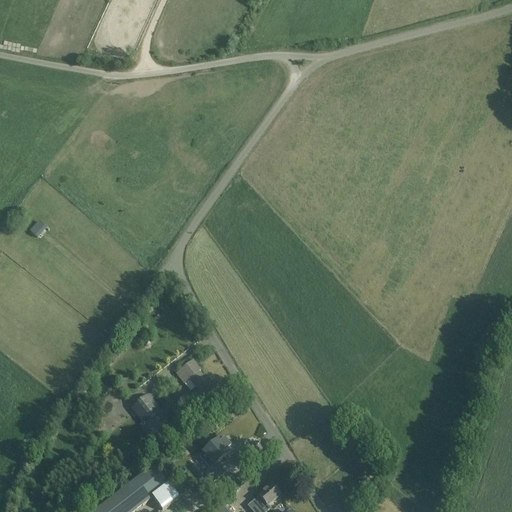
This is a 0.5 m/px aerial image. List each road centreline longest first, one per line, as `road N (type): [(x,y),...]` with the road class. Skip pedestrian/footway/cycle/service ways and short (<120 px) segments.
road 1 (unclassified): [(1,511),(61,403),(170,261)]
road 2 (unclassified): [(323,511),(170,261)]
road 3 (unclassified): [(283,55),(106,74),(0,54)]
road 4 (unclassified): [(170,261),(297,80)]
road 5 (unclassified): [(322,57),(511,7)]
